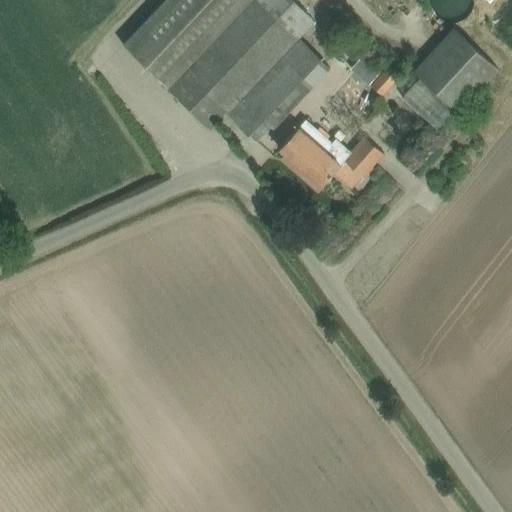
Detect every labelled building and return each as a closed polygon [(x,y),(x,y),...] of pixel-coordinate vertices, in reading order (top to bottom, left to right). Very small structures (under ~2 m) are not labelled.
[(163,0),(121,44),(207,128),(208,128),(224,112),(254,141),(270,125),(272,127),(327,70),(297,40),(312,25),(286,0),(163,0)] [(451,27),(412,72),(458,111),(497,66),(451,27)] [(383,72),(367,88),(378,99),(393,82),(383,72)] [(278,149),(283,154),(288,158),(284,162),(301,177),(316,160),(312,157),(319,149),(322,151),(329,142),(303,119),(278,149)] [(334,137),(329,142),(322,151),(319,149),(312,157),(316,160),(301,177),(314,188),(318,184),(320,185),(334,169),(351,184),(359,175),(361,177),(382,153),(363,137),(350,152),(334,137)]
